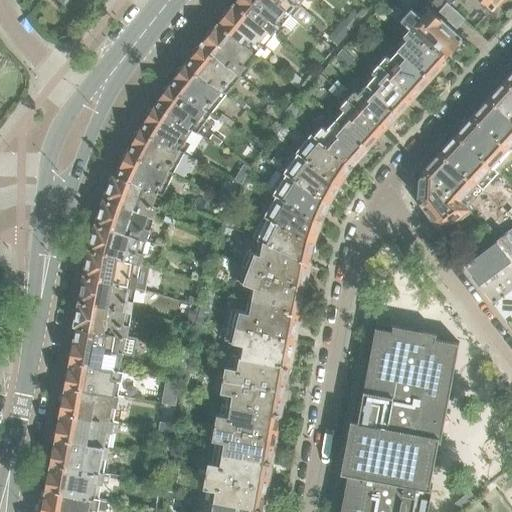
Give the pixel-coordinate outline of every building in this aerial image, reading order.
[(295,16),(273,0),(236,0),(235,2),(236,4),(278,37),(285,29),(282,27),(291,16),(293,19),(295,16)] [(273,0),(295,16),(307,27),(315,17),(300,4),(303,0),(273,0)] [(395,6),(399,2),(397,0),(385,0),(383,3),(392,10),(399,16),(402,12),(395,6)] [(493,9),(500,0),(479,0),(481,5),(486,9),(491,8),(491,7),(493,9)] [(465,19),(448,4),(447,3),(439,12),(457,28),(465,19)] [(278,37),(236,4),(234,6),(233,5),(232,6),(228,6),(225,11),(225,14),(218,23),(219,24),(258,56),(257,57),(261,59),(268,49),(265,47),(273,37),(276,39),(278,37)] [(462,38),(429,8),(420,18),(412,11),(403,20),(411,28),(445,58),(453,49),(457,48),(461,44),(461,40),(462,38)] [(351,31),(363,17),(355,9),(342,23),(351,31)] [(399,16),(392,10),(388,14),(399,25),(403,20),(399,16)] [(337,46),(351,31),(342,23),(341,22),(327,38),(337,46)] [(258,56),(219,24),(217,27),(216,25),(215,26),(212,27),(208,32),(208,35),(201,43),(202,44),(240,75),(239,76),(243,80),(252,69),(249,66),(257,57),(258,56)] [(445,58),(411,28),(403,37),(406,40),(398,48),(430,78),(447,60),(445,58)] [(367,40),(359,31),(352,38),(361,46),(367,40)] [(240,75),(202,44),(200,46),(194,48),(193,55),(186,62),(225,94),(239,76),(240,75)] [(430,78),(398,48),(391,56),(388,54),(379,64),(414,95),(430,78)] [(351,57),(342,49),(335,57),(344,64),(351,57)] [(317,66),(323,58),(314,50),(307,58),(317,66)] [(225,94),(186,62),(184,66),(178,68),(177,68),(176,75),(170,83),(211,112),(225,94)] [(414,95),(379,64),(369,74),(372,77),(366,83),(399,112),(414,95)] [(347,89),(337,80),(337,81),(325,70),(321,74),(333,85),(342,94),(347,89)] [(298,77),(293,84),(298,88),(304,82),(298,77)] [(511,87),(506,82),(502,83),(497,88),(497,92),(491,99),(511,118),(511,87)] [(211,112),(170,83),(168,86),(162,89),(161,89),(161,96),(155,105),(197,132),(211,112)] [(399,112),(366,83),(358,93),(355,90),(347,98),(383,130),(399,112)] [(342,94),(333,85),(328,90),(338,99),(342,94)] [(237,96),(234,100),(244,108),(247,104),(237,96)] [(383,130),(347,98),(338,108),(341,111),(334,119),(367,148),(383,130)] [(511,145),(511,118),(491,99),(489,100),(485,100),(481,106),(481,110),(474,117),(509,149),(511,145)] [(301,111),(292,103),(286,111),(295,119),(301,111)] [(197,132),(155,105),(152,108),(147,111),(146,118),(141,127),(184,152),(197,132)] [(242,128),(234,122),(235,122),(222,113),(219,118),(239,133),(242,128)] [(367,148),(334,119),(331,116),(314,135),(352,164),(367,148)] [(509,149),(474,117),(473,118),(469,118),(464,124),(464,128),(458,135),(493,167),(509,149)] [(275,122),(270,128),(277,134),(282,127),(275,122)] [(184,152),(141,127),(139,130),(133,133),(133,134),(133,140),(128,150),(173,174),(184,152)] [(282,141),(289,131),(285,128),(278,135),(277,137),(282,141)] [(223,141),(213,133),(208,139),(220,147),(223,141)] [(352,164),(314,135),(298,154),(340,184),(352,166),(351,165),(352,164)] [(493,167),(458,135),(457,136),(453,136),(448,142),(448,146),(442,152),(477,185),(493,167)] [(173,174),(128,150),(126,153),(121,157),(121,164),(117,173),(164,195),(173,174)] [(477,185),(442,152),(440,154),(436,154),(432,159),(432,164),(422,174),(465,212),(467,214),(470,210),(468,209),(475,201),(468,194),(477,185)] [(340,184),(298,154),(296,155),(298,157),(287,174),(330,202),(340,184)] [(274,158),(270,163),(279,168),(281,165),(280,162),(274,158)] [(244,164),(235,180),(242,184),(251,169),(244,164)] [(330,202),(287,174),(286,175),(287,177),(276,170),(265,187),(277,195),(321,221),(330,202)] [(155,218),(164,195),(117,173),(116,175),(117,175),(116,178),(114,177),(114,178),(104,197),(108,199),(155,218)] [(465,212),(422,174),(421,175),(423,176),(420,179),(419,197),(421,200),(420,201),(441,229),(465,212)] [(221,189),(217,197),(231,205),(234,199),(235,197),(221,189)] [(241,203),(246,195),(239,191),(235,199),(241,203)] [(321,221),(277,195),(276,196),(278,197),(267,218),(314,242),(321,221)] [(147,241),(155,218),(108,199),(106,205),(103,204),(104,203),(103,200),(96,222),(100,223),(147,241)] [(175,226),(177,221),(166,216),(164,221),(175,226)] [(314,242),(267,218),(267,219),(270,221),(259,240),(309,263),(314,242)] [(141,265),(147,241),(100,223),(99,227),(97,227),(97,226),(95,226),(91,239),(89,248),(93,249),(93,250),(141,265)] [(499,239),(490,227),(469,242),(478,254),(499,239)] [(481,282),(511,259),(511,240),(507,234),(499,239),(478,254),(466,263),(481,282)] [(167,249),(169,243),(158,239),(156,245),(167,249)] [(309,263),(259,240),(257,240),(255,252),(248,249),(241,265),(305,288),(307,276),(306,276),(309,263)] [(137,288),(141,265),(93,250),(92,253),(90,252),(90,251),(89,251),(84,274),(88,274),(88,275),(137,288)] [(240,264),(212,254),(210,261),(227,268),(228,266),(238,270),(240,264)] [(511,289),(511,259),(481,282),(495,302),(511,289)] [(162,271),(163,266),(151,262),(150,268),(162,271)] [(303,300),(305,288),(241,265),(236,278),(249,284),(246,299),(299,314),(302,299),(303,300)] [(132,313),(137,288),(88,275),(87,279),(85,278),(85,277),(84,277),(79,299),(83,300),(83,301),(132,313)] [(509,321),(511,319),(511,289),(495,302),(509,321)] [(296,328),(299,314),(246,299),(244,313),(233,310),(230,325),(295,340),(297,329),(296,328)] [(128,335),(132,313),(83,301),(82,304),(80,304),(80,303),(79,303),(74,325),(77,326),(130,337),(131,335),(128,335)] [(200,306),(198,317),(211,320),(213,312),(209,306),(200,304),(200,306)] [(189,313),(187,325),(194,326),(197,314),(189,313)] [(430,485),(438,442),(440,442),(455,364),(459,343),(436,338),(436,333),(413,329),(376,322),(369,360),(362,359),(341,473),(347,474),(340,511),(427,511),(432,485),(430,485)] [(293,352),(295,340),(230,325),(227,337),(239,340),(236,356),(289,367),(292,352),(293,352)] [(117,355),(120,343),(129,345),(129,342),(141,344),(142,339),(137,338),(130,337),(77,326),(73,346),(70,348),(69,355),(71,358),(119,369),(121,356),(117,355)] [(177,346),(174,364),(189,366),(191,353),(192,349),(177,346)] [(287,376),(289,367),(236,356),(234,356),(232,368),(228,368),(227,374),(216,372),(215,377),(226,379),(281,389),(283,379),(287,376)] [(128,378),(128,376),(140,378),(141,373),(119,369),(71,358),(68,372),(65,374),(64,381),(66,384),(66,385),(114,395),(117,382),(122,383),(123,377),(128,378)] [(279,400),(281,389),(226,379),(223,394),(227,395),(225,405),(278,414),(278,412),(281,411),(282,404),(279,400)] [(117,408),(120,396),(114,395),(66,385),(63,397),(60,400),(59,407),(61,410),(110,420),(112,407),(117,408)] [(192,398),(195,386),(186,385),(183,397),(192,398)] [(279,424),(280,418),(278,415),(278,414),(225,405),(223,415),(219,414),(217,428),(272,438),(274,427),(279,424)] [(187,422),(190,409),(180,408),(178,420),(187,422)] [(113,433),(115,422),(115,421),(110,420),(61,410),(59,423),(56,425),(54,432),(57,435),(56,437),(105,447),(107,432),(113,433)] [(171,433),(173,421),(165,419),(163,432),(171,433)] [(271,448),(272,438),(217,428),(206,425),(205,429),(216,431),(214,440),(218,441),(216,452),(269,462),(270,460),(272,459),(274,452),(271,448)] [(108,459),(110,448),(105,447),(56,437),(54,449),(51,451),(49,458),(52,461),(100,471),(102,458),(108,459)] [(270,472),(271,466),(269,463),(269,462),(216,452),(214,463),(210,462),(208,475),(264,486),(266,475),(270,472)] [(164,469),(166,459),(159,458),(157,467),(164,469)] [(109,484),(110,478),(120,480),(121,477),(105,474),(105,472),(100,471),(52,461),(49,475),(46,477),(45,484),(47,487),(95,497),(98,483),(103,484),(103,483),(109,484)] [(262,496),(264,486),(208,475),(205,487),(209,488),(207,499),(261,510),(261,508),(264,507),(265,500),(262,496)] [(105,511),(107,500),(95,497),(47,487),(44,500),(41,502),(40,509),(41,511),(92,511),(93,509),(105,511)] [(469,492),(454,503),(460,510),(460,511),(475,500),(474,499),(469,492)] [(156,510),(159,495),(152,494),(150,508),(156,510)] [(261,511),(260,511),(261,510),(207,499),(205,511),(201,510),(200,511),(261,511)]
